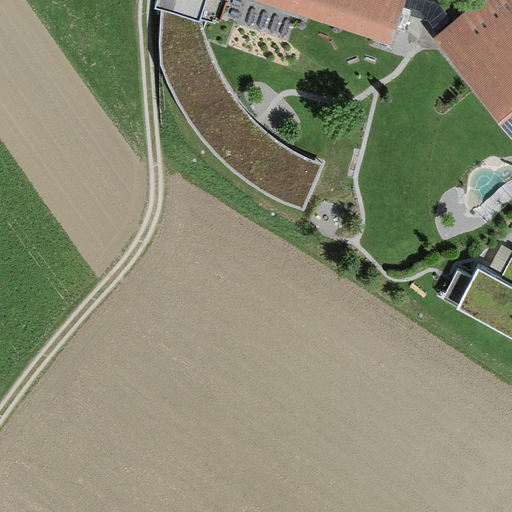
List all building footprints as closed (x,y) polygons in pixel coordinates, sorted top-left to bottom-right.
[(163,11),(199,22),(205,0),(157,0),(155,8),(163,11)] [(263,0),(392,41),(402,13),(405,0),(263,0)] [(440,4),(427,0),(405,0),(402,13),(429,21),(440,36),(454,24),(440,4)] [(440,36),(434,40),(440,46),(511,137),(511,0),(484,0),(454,24),(440,36)] [(199,22),(163,11),(163,66),(170,88),(196,128),(224,163),(262,192),(304,210),(318,173),(321,165),(289,151),(249,116),(250,116),(218,72),(199,22)] [(459,268),(446,292),(511,325),(511,261),(504,276),(481,264),(475,276),(459,268)]
